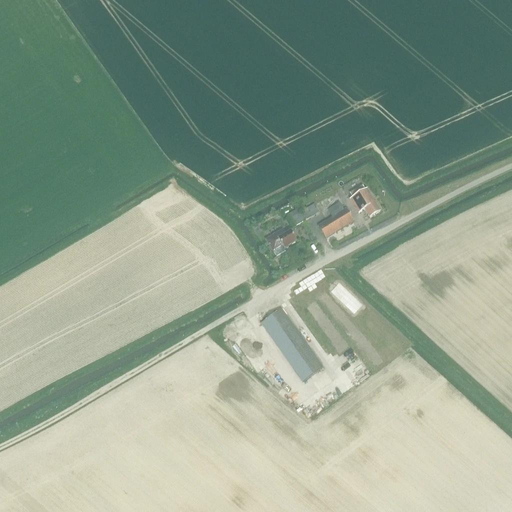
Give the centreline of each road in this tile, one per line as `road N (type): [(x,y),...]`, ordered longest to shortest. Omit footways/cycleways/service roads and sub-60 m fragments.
road 1 (unclassified): [(243,308),(511,166)]
road 2 (track): [(0,445),(243,308)]
